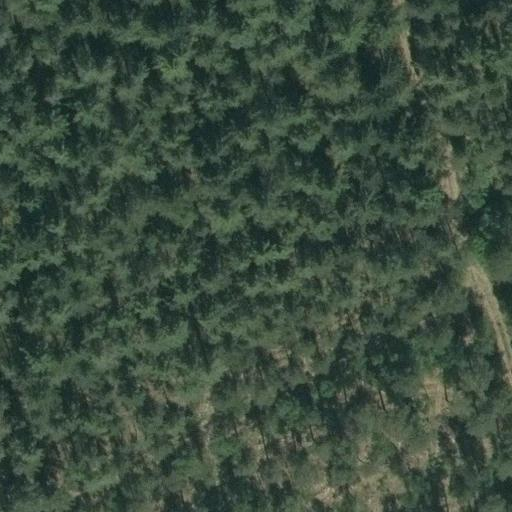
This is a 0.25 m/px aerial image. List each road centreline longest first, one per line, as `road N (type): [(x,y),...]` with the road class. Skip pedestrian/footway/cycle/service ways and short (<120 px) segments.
road 1 (track): [(511,279),(30,511)]
road 2 (track): [(511,381),(394,0)]
